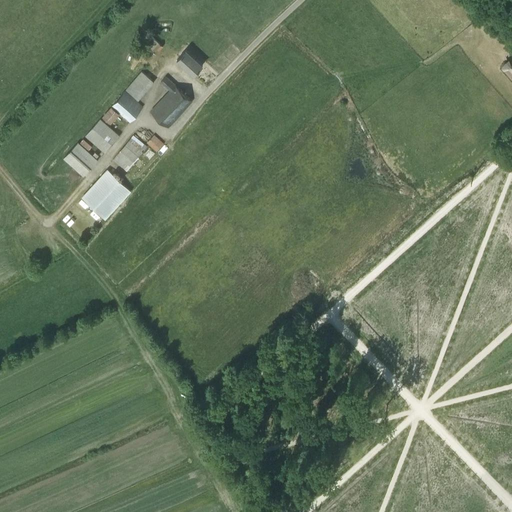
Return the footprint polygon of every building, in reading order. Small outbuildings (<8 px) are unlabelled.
[(155,54),(163,46),(158,42),(151,35),(141,46),(144,50),(148,46),(151,50),(155,54)] [(193,75),(202,65),(186,50),(176,60),(193,75)] [(511,80),(511,57),(510,58),(505,63),(502,68),(511,80)] [(138,100),(153,82),(141,71),(126,89),(138,100)] [(168,127),(192,101),(165,76),(160,82),(164,85),(170,90),(150,112),(168,127)] [(142,107),(124,91),(103,116),(111,123),(120,113),(130,122),(142,107)] [(104,152),(119,136),(100,119),(85,135),(104,152)] [(126,171),(140,153),(143,144),(133,135),(113,160),(126,171)] [(83,176),(98,160),(78,141),(63,157),(83,176)] [(104,218),(130,191),(107,169),(82,197),(104,218)]
